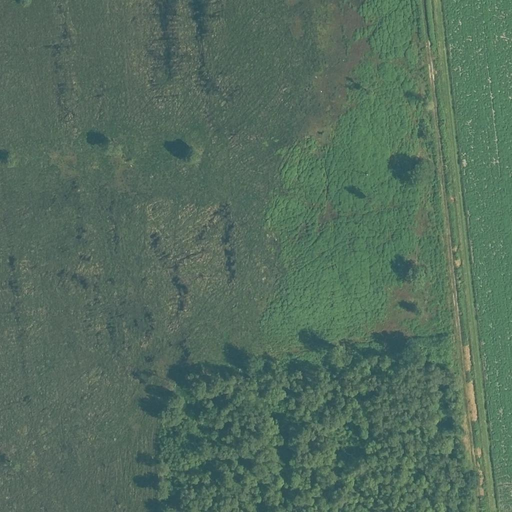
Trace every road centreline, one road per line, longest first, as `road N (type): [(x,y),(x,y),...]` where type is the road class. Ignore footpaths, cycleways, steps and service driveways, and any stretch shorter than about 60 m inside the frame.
road 1 (track): [(435,0),(496,511)]
road 2 (track): [(422,0),(479,511)]
